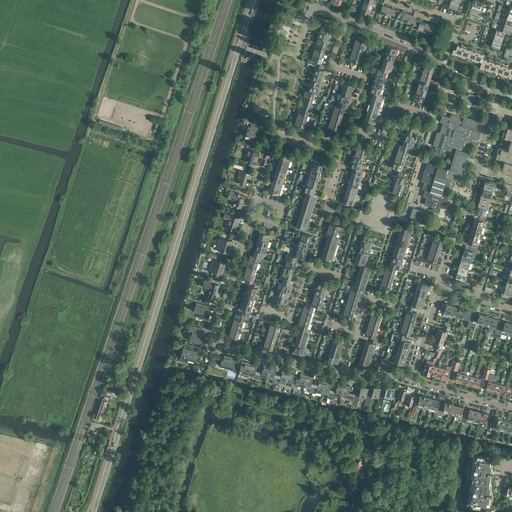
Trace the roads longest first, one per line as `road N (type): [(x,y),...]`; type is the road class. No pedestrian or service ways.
road 1 (tertiary): [(94,511),(254,0)]
road 2 (track): [(38,279),(132,0)]
road 3 (residential): [(279,359),(214,339),(250,215)]
road 4 (residential): [(351,128),(384,140),(415,46)]
road 5 (residential): [(439,288),(476,168)]
